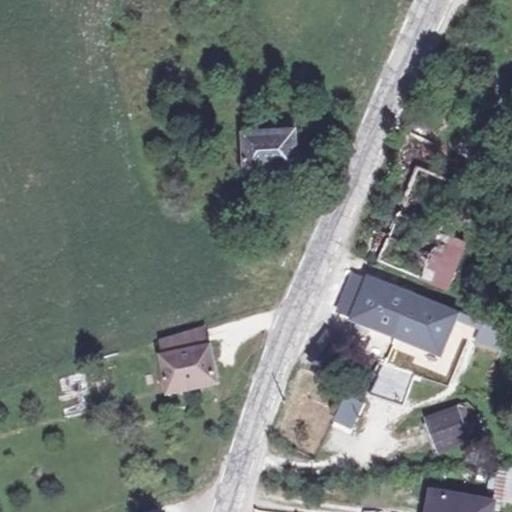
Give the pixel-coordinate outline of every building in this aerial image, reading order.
[(248,131),(248,168),(299,168),(298,132),(280,132),(280,124),(268,123),(268,131),(248,131)] [(398,157),(423,169),(435,140),(411,130),(398,157)] [(368,253),(385,259),(422,172),(404,165),(385,211),(368,253)] [(422,172),(385,259),(426,275),(432,256),(458,264),(468,239),(444,231),(462,185),(423,169),(422,172)] [(450,284),(458,264),(432,256),(426,275),(450,284)] [(341,311),(357,318),(372,279),(357,273),(341,311)] [(460,313),(372,279),(357,318),(401,336),(446,353),(456,328),(508,348),(511,336),(511,327),(462,308),(460,313)] [(159,338),(163,354),(208,345),(204,329),(159,338)] [(358,352),(327,330),(309,355),(325,367),(333,355),(348,366),(358,352)] [(158,355),(168,391),(215,381),(208,345),(163,354),(158,355)] [(458,413),(429,418),(432,440),(463,435),(458,413)] [(511,472),(499,470),(494,500),(511,503),(511,472)] [(491,511),(493,499),(429,487),(423,511),(491,511)]
